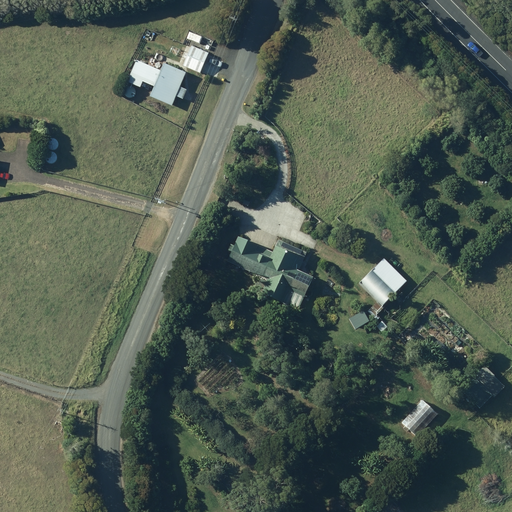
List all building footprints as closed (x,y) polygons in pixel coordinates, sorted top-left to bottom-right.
[(209,54),(191,48),(184,69),(202,75),(209,54)] [(137,60),(130,74),(154,87),(149,97),(171,108),(176,98),(182,101),(188,90),(181,86),(187,75),(166,64),(161,73),(137,60)] [(272,250),(240,236),(230,262),(271,278),(265,294),(302,308),(315,276),(300,270),(307,251),(277,239),(272,250)] [(380,262),(360,283),(384,306),(399,289),(391,282),(396,277),(380,262)] [(494,314),(475,296),(468,303),(488,321),(494,314)] [(485,365),(464,388),(462,390),(484,411),(507,386),(485,365)] [(420,397),(401,423),(420,438),(440,412),(420,397)]
